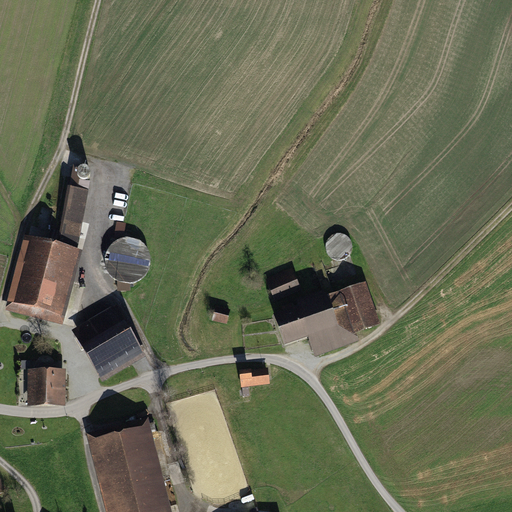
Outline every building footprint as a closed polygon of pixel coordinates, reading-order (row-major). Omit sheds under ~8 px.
[(89,192),(70,189),(60,243),(79,246),(89,192)] [(116,235),(124,236),(126,223),(118,222),(116,235)] [(340,230),(324,247),(339,260),(354,243),(340,230)] [(83,252),(26,238),(7,312),(64,327),(83,252)] [(118,277),(118,290),(132,290),(132,280),(150,280),(150,243),(109,243),(109,277),(118,277)] [(297,262),(272,272),(280,294),(306,283),(297,262)] [(306,299),(284,307),(294,337),(319,329),(325,348),(368,333),(365,326),(391,316),(377,275),(342,287),(340,281),(305,293),(306,299)] [(123,295),(78,320),(107,372),(152,346),(123,295)] [(232,313),(216,309),(213,322),(229,326),(232,313)] [(71,362),(35,363),(35,396),(71,395),(71,362)] [(269,371),(241,374),(243,387),(271,384),(269,371)] [(167,511),(146,427),(99,439),(117,511),(167,511)]
